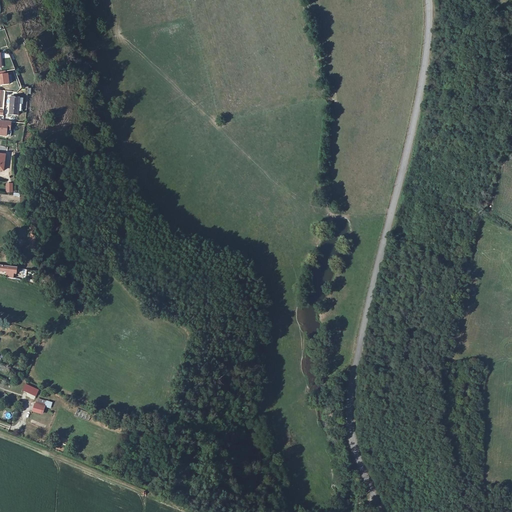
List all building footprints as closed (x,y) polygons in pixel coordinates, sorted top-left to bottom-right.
[(0,85),(0,86),(10,85),(9,75),(6,76),(6,72),(0,72),(0,85)] [(19,111),(23,112),(24,99),(11,98),(9,115),(18,116),(19,111)] [(0,135),(7,136),(8,130),(8,126),(11,127),(12,122),(2,121),(1,125),(0,125),(0,135)] [(0,270),(7,272),(14,273),(16,274),(17,268),(0,265),(0,270)] [(38,390),(25,384),(22,391),(35,397),(38,390)] [(52,403),(38,399),(36,404),(51,408),(52,403)] [(35,403),(33,411),(43,414),(45,406),(35,403)]
